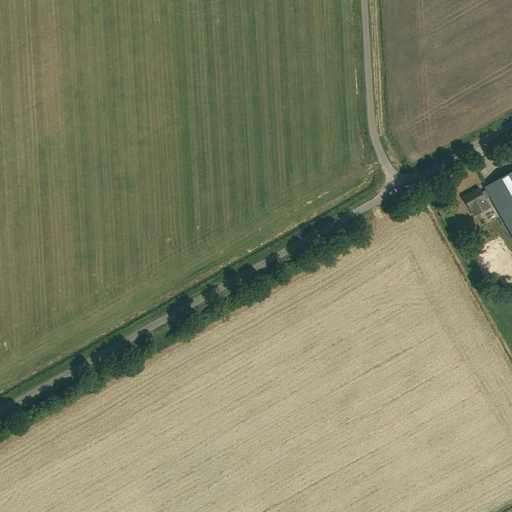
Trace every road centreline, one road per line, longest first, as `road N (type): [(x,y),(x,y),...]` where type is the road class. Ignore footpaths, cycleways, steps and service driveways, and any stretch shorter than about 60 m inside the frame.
road 1 (unclassified): [(0,410),(399,188)]
road 2 (unclassified): [(399,188),(366,116),(360,0)]
road 3 (unclassified): [(399,188),(511,123)]
